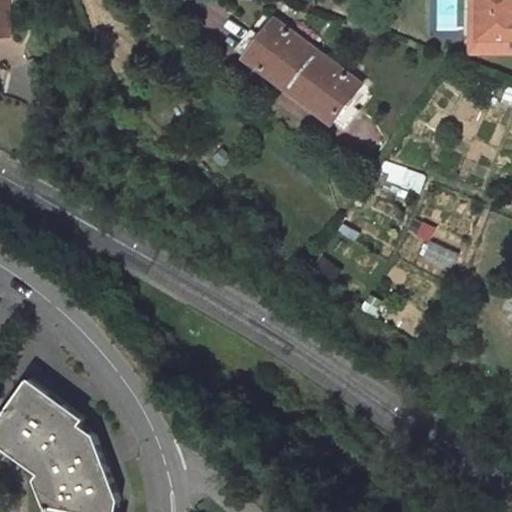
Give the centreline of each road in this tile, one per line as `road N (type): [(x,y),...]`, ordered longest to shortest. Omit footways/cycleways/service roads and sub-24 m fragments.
road 1 (residential): [(0,179),(217,300),(511,483)]
road 2 (residential): [(0,264),(97,344),(143,406),(172,511)]
